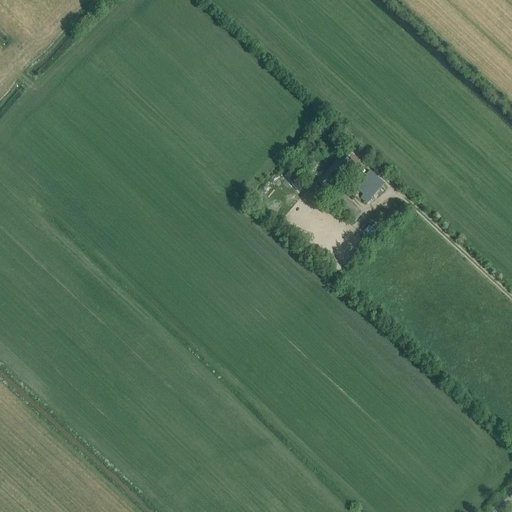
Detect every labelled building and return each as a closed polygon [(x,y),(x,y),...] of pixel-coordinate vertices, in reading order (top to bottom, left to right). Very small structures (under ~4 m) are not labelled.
[(345,153),(343,156),(358,170),(363,164),(351,153),(348,156),(345,153)] [(343,158),(318,184),(325,191),(350,164),(343,158)] [(388,186),(392,182),(377,168),(373,173),(388,186)] [(360,199),(366,205),(384,185),(369,172),(355,188),(364,195),(360,199)] [(305,189),(296,180),(290,187),(299,195),(305,189)] [(354,222),(364,213),(342,189),(332,199),(354,222)]
